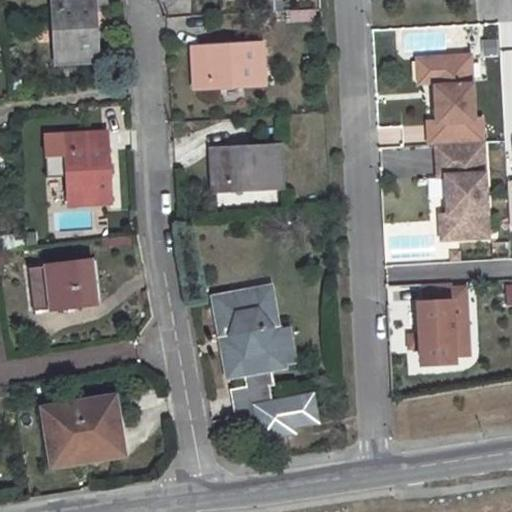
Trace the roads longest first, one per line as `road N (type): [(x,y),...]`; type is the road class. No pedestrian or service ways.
road 1 (residential): [(134,0),(198,496)]
road 2 (residential): [(370,464),(348,0)]
road 3 (tertiary): [(198,496),(370,464)]
road 4 (tertiary): [(370,464),(511,441)]
